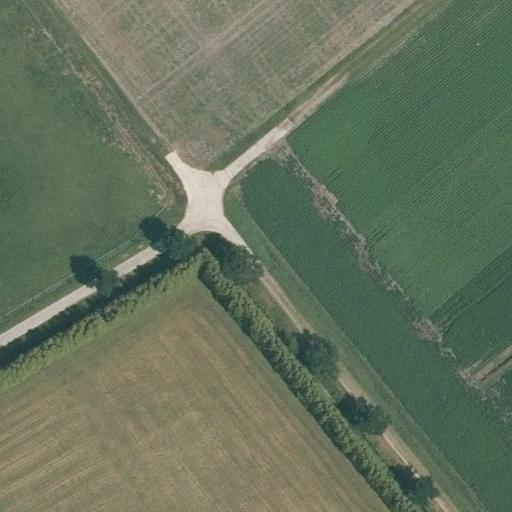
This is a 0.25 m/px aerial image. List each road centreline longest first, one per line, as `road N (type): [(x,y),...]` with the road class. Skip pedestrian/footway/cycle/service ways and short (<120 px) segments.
road 1 (track): [(453,511),(212,212)]
road 2 (track): [(428,0),(201,196)]
road 3 (unclassified): [(0,340),(212,212),(201,196)]
